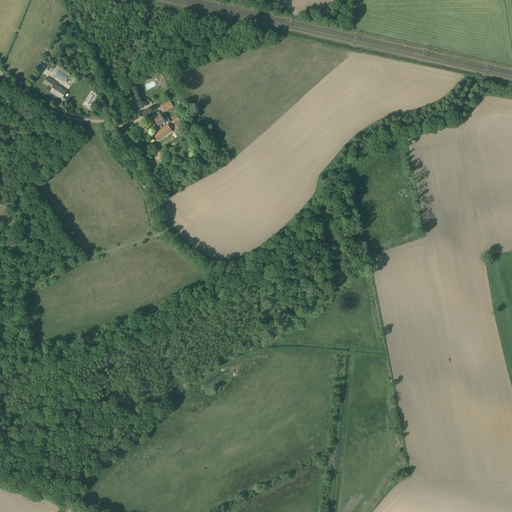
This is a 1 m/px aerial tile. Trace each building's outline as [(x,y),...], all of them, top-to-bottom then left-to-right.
[(55,76),(65,83),(67,80),(69,77),(59,70),(55,76)] [(65,103),(68,99),(69,98),(64,95),(67,92),(56,85),(57,83),(47,77),(44,83),(52,88),(50,91),(62,98),(61,100),(65,103)] [(155,81),(144,85),(146,90),(157,86),(155,81)] [(127,114),(132,113),(135,112),(130,97),(123,100),(127,114)] [(163,112),(173,107),(170,101),(160,106),(163,112)] [(164,121),(164,120),(161,115),(160,115),(158,112),(149,118),(152,122),(152,121),(154,124),(156,122),(160,129),(166,125),(167,124),(165,122),(164,121)] [(166,125),(160,129),(153,133),(158,141),(172,131),(171,129),(173,128),(171,125),(169,126),(168,124),(167,125),(167,124),(166,125)]
